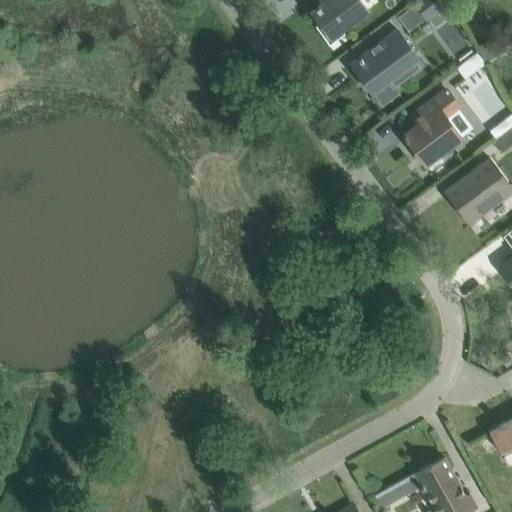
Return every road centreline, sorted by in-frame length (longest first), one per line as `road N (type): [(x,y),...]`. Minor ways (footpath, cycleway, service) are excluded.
road 1 (residential): [(445,377),(451,313),(438,283),(229,0)]
road 2 (residential): [(230,511),(407,414),(445,377)]
